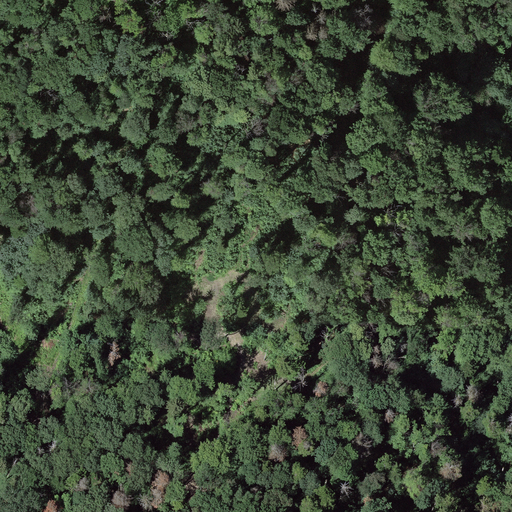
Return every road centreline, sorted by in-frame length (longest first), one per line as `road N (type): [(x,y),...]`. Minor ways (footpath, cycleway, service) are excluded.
road 1 (track): [(0,416),(189,473),(231,511)]
road 2 (track): [(511,121),(406,0)]
